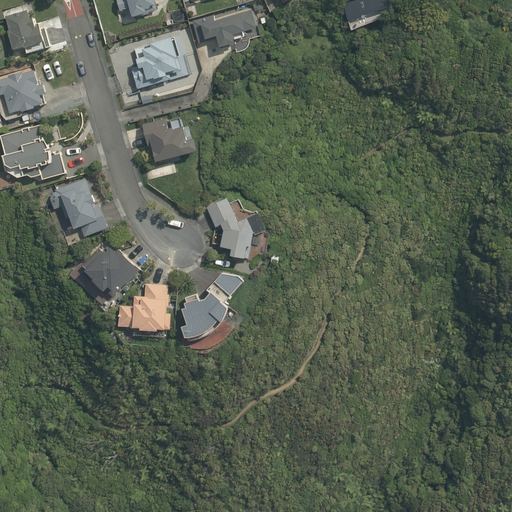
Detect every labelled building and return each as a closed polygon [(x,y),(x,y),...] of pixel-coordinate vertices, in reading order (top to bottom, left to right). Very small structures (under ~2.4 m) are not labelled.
[(117,0),(121,11),(130,8),(132,17),(149,12),(148,9),(152,7),(151,5),(158,4),(156,0),(117,0)] [(29,53),(52,46),(46,26),(35,29),(34,26),(37,26),(35,17),(31,18),(29,10),(8,17),(12,30),(9,31),(15,50),(27,46),(29,53)] [(193,21),(199,42),(219,37),(221,46),(236,42),(235,38),(246,35),(245,31),(256,28),(252,10),(216,20),(215,15),(193,21)] [(172,36),(151,43),(152,47),(146,49),(145,46),(135,49),(140,65),(132,67),(139,89),(159,83),(157,79),(169,75),(168,72),(179,69),(176,58),(179,57),(172,36)] [(0,80),(0,102),(3,115),(9,119),(22,115),(24,111),(37,108),(36,106),(47,103),(44,94),(48,94),(45,83),(40,84),(36,69),(24,72),(11,75),(11,77),(0,80)] [(151,95),(141,97),(143,103),(153,101),(151,95)] [(158,160),(190,151),(184,127),(174,130),(173,127),(169,128),(167,119),(145,125),(152,151),(155,150),(158,160)] [(41,124),(2,136),(7,155),(3,156),(7,170),(20,176),(29,174),(34,177),(43,174),(44,179),(66,172),(61,152),(53,154),(50,143),(45,137),(41,124)] [(172,161),(152,167),(156,178),(175,172),(172,161)] [(86,236),(109,227),(100,204),(97,206),(86,178),(56,189),(59,196),(52,199),(55,208),(62,206),(67,218),(71,217),(75,228),(82,225),(86,236)] [(230,203),(228,197),(207,207),(216,227),(223,223),(225,230),(222,246),(233,248),(232,254),(246,257),(249,258),(254,233),(255,233),(256,235),(267,229),(259,212),(258,213),(257,211),(253,212),(244,209),(239,199),(230,203)] [(99,248),(84,265),(96,277),(95,278),(115,297),(142,268),(119,248),(117,251),(111,246),(107,251),(105,249),(103,252),(99,248)] [(281,255),(272,253),(270,262),(279,264),(281,255)] [(183,325),(190,340),(193,339),(197,338),(200,337),(203,336),(207,335),(210,333),(213,331),(215,329),(218,326),(220,324),(222,321),(224,318),(226,315),(227,312),(228,309),(229,306),(224,302),(243,281),(237,275),(222,273),(208,289),(211,292),(206,298),(201,300),(200,297),(198,298),(197,294),(186,298),(188,306),(184,308),(189,323),(183,325)] [(169,306),(170,295),(168,295),(169,284),(147,283),(146,296),(135,295),(135,306),(121,305),(119,325),(141,327),(141,329),(158,330),(158,328),(170,329),(171,313),(167,313),(167,306),(169,306)]
